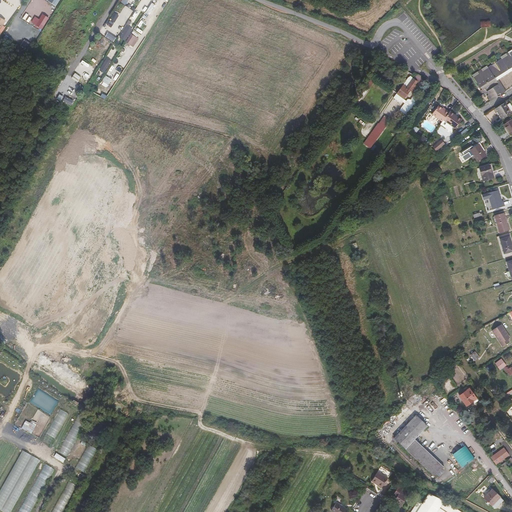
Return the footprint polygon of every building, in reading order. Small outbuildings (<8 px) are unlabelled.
[(0,4),(0,7),(5,11),(10,4),(3,0),(0,4)] [(147,3),(142,1),(138,7),(143,10),(147,3)] [(155,5),(152,3),(144,14),(148,16),(155,5)] [(114,12),(106,25),(110,28),(119,15),(114,12)] [(133,29),(127,25),(119,37),(125,41),(130,33),(133,29)] [(138,38),(130,33),(125,41),(125,42),(133,47),(138,38)] [(31,44),(24,39),(19,46),(26,50),(31,44)] [(102,45),(97,42),(90,53),(95,56),(102,45)] [(485,93),(490,101),(506,91),(505,89),(503,90),(496,81),(498,79),(511,70),(511,58),(508,52),(506,53),(507,55),(501,58),(498,60),(498,61),(491,65),(488,67),(482,71),(481,69),(478,71),(479,73),(473,77),(478,85),(477,86),(479,88),(481,87),(482,90),(481,91),(483,94),(485,93)] [(111,60),(106,58),(102,65),(106,68),(111,60)] [(112,79),(105,75),(101,83),(107,87),(112,79)] [(74,87),(81,77),(69,76),(68,83),(74,87)] [(400,96),(408,101),(421,83),(412,77),(400,96)] [(503,90),(505,89),(498,79),(496,81),(503,90)] [(405,106),(408,101),(400,96),(397,100),(405,106)] [(511,113),(505,102),(495,109),(498,112),(503,119),(511,113)] [(446,109),(442,106),(436,115),(446,122),(447,121),(453,113),(450,110),(449,111),(446,109)] [(453,112),(453,113),(447,121),(458,129),(465,120),(453,112)] [(367,144),(374,149),(394,122),(387,117),(382,125),(381,124),(367,144)] [(511,119),(506,123),(503,124),(510,135),(511,134),(511,119)] [(447,142),(443,138),(435,146),(439,150),(447,142)] [(479,144),(470,150),(477,161),(486,155),(479,144)] [(479,167),(483,181),(494,177),(492,173),(491,173),(489,164),(479,167)] [(495,191),(494,189),(491,190),(491,192),(488,193),(493,209),(505,206),(503,201),(502,202),(498,190),(495,191)] [(499,233),(508,230),(504,213),(495,216),(499,233)] [(508,233),(499,236),(500,239),(504,254),(511,251),(511,244),(509,236),(508,233)] [(504,332),(500,325),(492,330),(502,347),(509,342),(508,339),(510,338),(506,331),(504,332)] [(470,355),(475,360),(479,357),(474,352),(470,355)] [(501,358),(495,363),(499,370),(506,365),(501,358)] [(477,373),(482,379),(486,376),(481,370),(477,373)] [(459,396),(467,406),(473,401),(475,403),(478,400),(469,388),(459,396)] [(417,391),(399,408),(404,412),(421,395),(417,391)] [(53,444),(68,413),(58,408),(43,440),(53,444)] [(394,438),(435,477),(444,467),(415,439),(427,425),(416,415),(394,438)] [(66,448),(71,450),(85,420),(76,416),(59,452),(63,454),(66,448)] [(77,468),(86,472),(96,448),(87,444),(77,468)] [(464,445),(452,454),(462,467),(474,457),(464,445)] [(503,448),(490,457),(496,464),(509,455),(503,448)] [(55,453),(53,457),(63,462),(65,458),(55,453)] [(43,463),(19,511),(31,511),(52,468),(43,463)] [(375,482),(382,487),(388,478),(378,472),(372,481),(375,483),(375,482)] [(69,482),(51,511),(61,511),(77,486),(69,482)] [(399,485),(394,494),(397,496),(396,498),(393,503),(400,508),(408,495),(401,490),(403,487),(399,485)] [(484,498),(495,509),(503,500),(492,489),(484,498)] [(461,511),(444,500),(428,493),(422,503),(420,502),(419,503),(418,502),(411,511),(461,511)] [(331,510),(333,511),(348,511),(349,511),(336,503),(331,510)]
